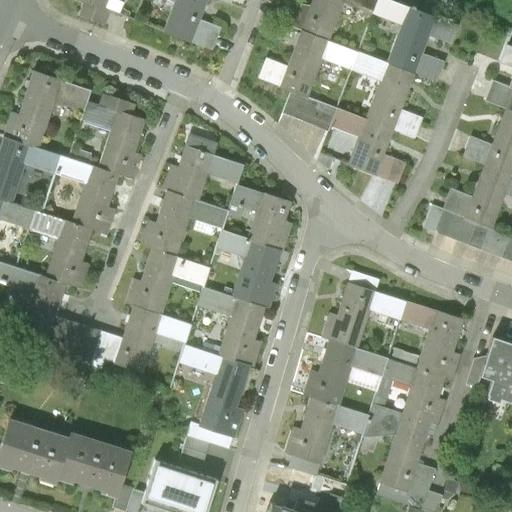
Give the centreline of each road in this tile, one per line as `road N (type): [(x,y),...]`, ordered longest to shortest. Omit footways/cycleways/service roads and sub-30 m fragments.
road 1 (residential): [(324,205),(216,102),(1,15)]
road 2 (residential): [(236,511),(324,205)]
road 3 (residential): [(511,297),(440,274),(324,205)]
